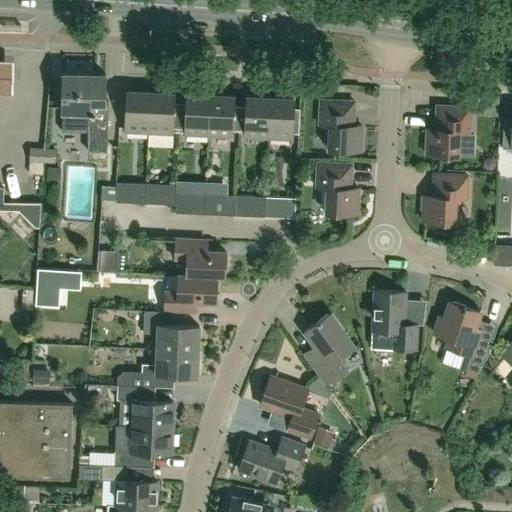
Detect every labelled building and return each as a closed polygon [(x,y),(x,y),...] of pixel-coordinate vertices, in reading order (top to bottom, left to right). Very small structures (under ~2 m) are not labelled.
[(0,59),(0,91),(12,92),(13,59),(0,59)] [(107,151),(107,144),(108,99),(105,99),(105,73),(63,72),(62,110),(88,111),(87,150),(107,151)] [(148,131),(150,91),(127,90),(125,130),(148,131)] [(179,127),(180,102),(174,102),(174,92),(150,91),(148,131),(172,132),(172,127),(179,127)] [(208,134),(210,94),(187,93),(186,102),(180,102),(179,127),(185,127),(185,133),(208,134)] [(239,130),(240,105),(233,105),(234,95),(210,94),(208,134),(232,135),(232,130),(239,130)] [(484,115),(498,115),(499,95),(485,94),(484,115)] [(268,137),(270,97),(247,96),(246,105),(240,105),(239,130),(245,130),(245,136),(268,137)] [(299,133),(300,108),(293,107),(294,98),(270,97),(268,137),(292,138),(292,132),(299,133)] [(361,150),(362,125),(353,124),(354,100),(320,99),(319,124),(330,124),(329,148),(361,150)] [(470,131),(471,106),(437,104),(436,128),(427,128),(426,153),(458,154),(459,130),(470,131)] [(511,147),(511,117),(504,117),(502,147),(511,147)] [(42,174),(43,162),(43,147),(30,146),(28,173),(42,174)] [(300,162),(300,167),(304,169),(308,167),(308,163),(304,160),(300,162)] [(358,212),(359,187),(350,187),(351,163),(318,162),(316,186),(327,187),(326,211),(358,212)] [(466,197),(467,174),(434,173),(432,195),(424,195),(422,219),(455,221),(456,196),(466,197)] [(106,180),(105,196),(115,197),(116,181),(106,180)] [(145,202),(146,182),(138,182),(136,202),(145,202)] [(175,203),(176,183),(167,183),(166,203),(175,203)] [(0,207),(1,208),(18,209),(36,226),(40,226),(41,202),(2,201),(2,187),(0,186),(0,207)] [(205,213),(206,193),(197,192),(196,212),(205,213)] [(235,214),(236,194),(227,194),(226,214),(235,214)] [(265,215),(266,195),(257,195),(256,215),(265,215)] [(295,217),(296,197),(287,196),(286,216),(295,217)] [(225,276),(226,250),(206,250),(207,238),(175,237),(174,257),(187,258),(186,274),(178,273),(178,274),(225,276)] [(494,255),(494,256),(494,263),(511,264),(511,244),(494,244),(494,255)] [(116,271),(117,250),(101,249),(100,270),(116,271)] [(225,276),(178,274),(177,290),(165,290),(164,310),(195,311),(196,300),(216,301),(217,276),(225,276)] [(32,309),(33,300),(34,290),(23,288),(20,308),(32,309)] [(405,309),(406,291),(376,289),(374,306),(373,306),(372,329),(371,346),(393,348),(393,347),(416,348),(417,323),(403,323),(403,309),(405,309)] [(475,327),(480,311),(450,301),(444,316),(439,315),(434,332),(450,337),(446,347),(471,354),(466,368),(477,371),(478,372),(491,348),(475,343),(480,328),(475,327)] [(198,350),(199,325),(171,323),(171,311),(144,309),(143,332),(158,332),(157,348),(198,350)] [(304,330),(314,344),(304,352),(309,360),(326,384),(346,369),(338,357),(354,345),(331,313),(321,320),(320,319),(304,330)] [(511,341),(502,354),(511,361),(511,341)] [(197,375),(198,350),(157,348),(156,363),(142,363),(141,385),(145,385),(168,386),(169,374),(197,375)] [(477,371),(466,368),(466,370),(464,374),(475,377),(477,371)] [(50,381),(50,369),(34,369),(33,381),(50,381)] [(310,437),(319,413),(301,406),(308,388),(270,375),(260,404),(291,415),(287,428),(310,437)] [(172,427),(173,401),(145,399),(145,385),(141,385),(117,384),(117,398),(133,399),(132,425),(172,427)] [(0,474),(70,477),(72,402),(0,399),(0,474)] [(172,427),(132,425),(130,450),(115,450),(114,458),(114,464),(124,465),(136,465),(136,451),(171,453),(172,427)] [(329,445),(334,431),(318,425),(313,439),(329,445)] [(296,468),(305,444),(281,436),(276,449),(249,439),(238,468),(276,482),(283,464),(296,468)] [(79,478),(101,478),(117,479),(116,504),(156,506),(158,480),(123,479),(124,465),(114,464),(103,464),(102,464),(102,465),(79,464),(79,478)] [(10,498),(24,498),(24,485),(10,485),(10,498)] [(272,511),(274,504),(232,495),(228,511),(272,511)]
